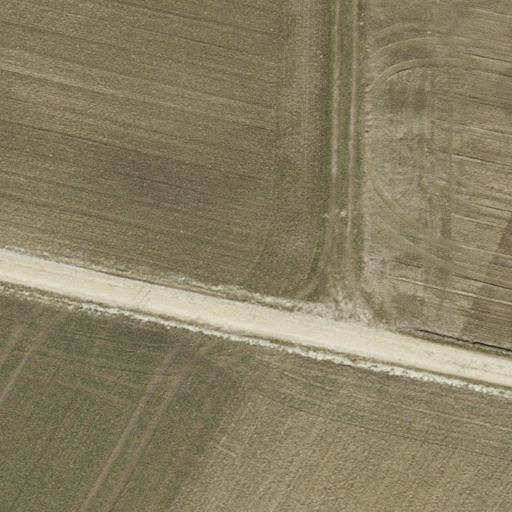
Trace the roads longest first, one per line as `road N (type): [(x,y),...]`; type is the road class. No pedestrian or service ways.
road 1 (track): [(344,341),(0,270)]
road 2 (track): [(344,341),(348,0)]
road 3 (track): [(511,378),(344,341)]
